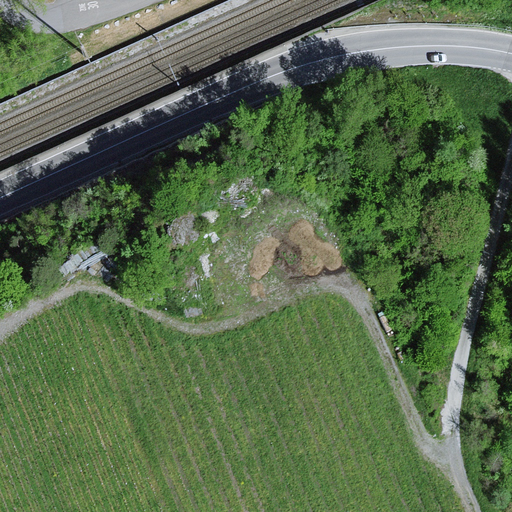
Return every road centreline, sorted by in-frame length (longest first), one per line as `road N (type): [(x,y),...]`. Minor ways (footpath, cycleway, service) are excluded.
road 1 (track): [(452,454),(431,450),(368,304),(340,281),(313,283),(206,329),(88,283),(67,286),(0,327)]
road 2 (primary): [(0,202),(281,69),(357,47),(430,42),(511,55)]
road 3 (track): [(511,166),(450,418),(453,469),(472,511)]
road 4 (residential): [(132,0),(56,21),(3,0)]
